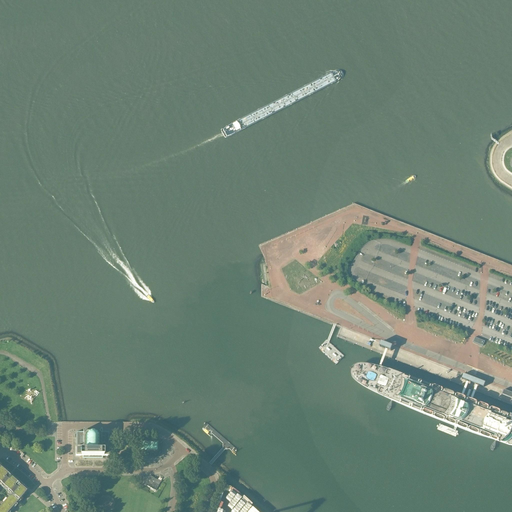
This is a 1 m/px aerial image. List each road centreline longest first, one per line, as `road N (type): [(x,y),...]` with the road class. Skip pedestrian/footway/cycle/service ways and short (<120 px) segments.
road 1 (trunk): [(101,511),(99,0)]
road 2 (trunk): [(90,0),(92,511)]
road 3 (residential): [(182,450),(152,428),(64,427),(63,470)]
road 4 (residential): [(63,470),(150,470),(182,450)]
